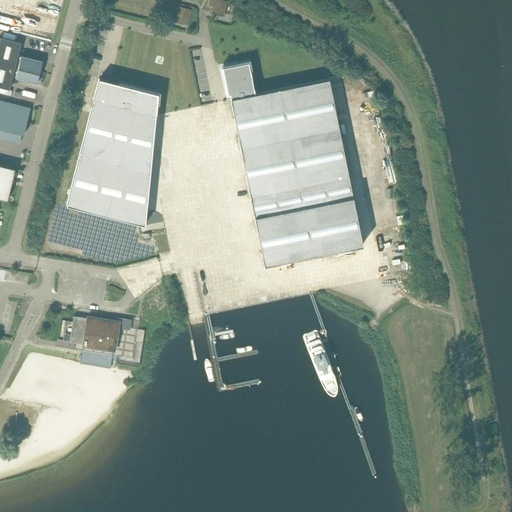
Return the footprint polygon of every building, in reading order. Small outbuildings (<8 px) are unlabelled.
[(212,7),(211,14),(224,17),(228,1),(222,0),(210,0),(209,6),(212,7)] [(177,15),(175,22),(188,25),(192,10),(175,5),(173,14),(177,15)] [(21,43),(0,37),(0,87),(9,90),(13,76),(16,77),(15,78),(37,83),(39,74),(38,74),(39,71),(40,71),(42,62),(21,56),(20,58),(18,57),(21,43)] [(250,60),(219,66),(226,97),(229,96),(264,265),(363,245),(329,79),(255,94),(250,71),(252,70),(250,60)] [(99,92),(63,218),(139,238),(156,108),(99,92)] [(30,108),(0,100),(0,138),(14,142),(16,133),(23,135),(30,108)] [(15,169),(0,165),(0,198),(7,200),(15,169)] [(117,323),(74,316),(69,342),(113,349),(116,328),(117,323)] [(117,323),(116,328),(129,330),(131,320),(118,318),(117,323)] [(25,444),(29,434),(20,430),(16,440),(25,444)]
